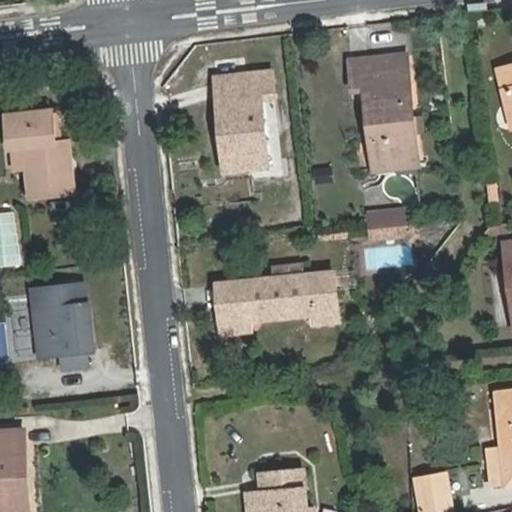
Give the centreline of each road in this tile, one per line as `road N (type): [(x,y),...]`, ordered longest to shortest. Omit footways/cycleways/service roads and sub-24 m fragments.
road 1 (residential): [(179,511),(127,23)]
road 2 (residential): [(326,0),(127,23)]
road 3 (residential): [(127,23),(0,37)]
